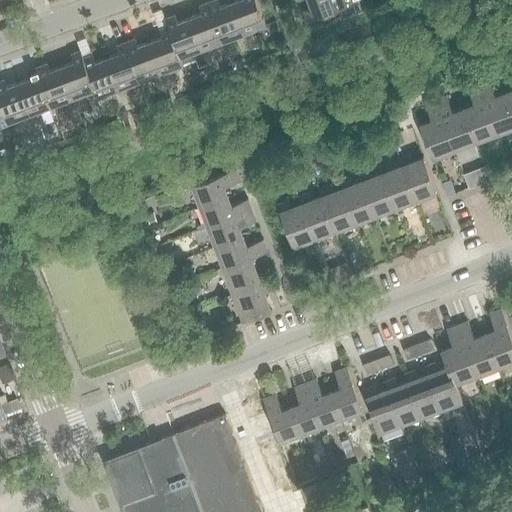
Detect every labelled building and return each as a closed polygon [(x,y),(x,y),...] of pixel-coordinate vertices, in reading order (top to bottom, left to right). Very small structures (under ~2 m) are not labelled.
[(217,0),(213,0),(208,2),(222,41),(235,36),(241,51),(249,48),(232,2),(219,6),(217,0)] [(236,0),(232,2),(249,48),(258,45),(252,29),(265,24),(256,0),(236,0)] [(307,0),(311,7),(303,10),(307,20),(338,8),(342,18),(363,11),(358,0),(307,0)] [(210,46),(222,41),(208,2),(199,6),(201,13),(189,18),(207,64),(215,61),(210,46)] [(165,19),(167,26),(168,26),(180,57),(192,52),(198,68),(207,64),(189,18),(177,23),(174,15),(165,19)] [(161,37),(149,42),(167,88),(176,85),(170,69),(183,64),(180,57),(168,26),(167,26),(158,30),(161,37)] [(134,39),(125,42),(140,80),(152,76),(158,91),(167,88),(149,42),(137,46),(134,39)] [(119,53),(106,58),(124,104),(133,101),(127,85),(140,80),(125,42),(116,46),(119,53)] [(74,62),(61,66),(78,112),(87,109),(81,94),(94,89),(82,58),(83,58),(80,51),(71,54),(74,62)] [(124,104),(106,58),(94,62),(91,55),(83,58),(82,58),(94,89),(96,97),(109,92),(115,107),(124,104)] [(215,61),(207,64),(209,71),(218,68),(215,61)] [(46,63),(37,67),(51,105),(64,100),(70,116),(78,112),(61,66),(49,71),(46,63)] [(31,78),(19,82),(36,129),(44,125),(39,110),(51,105),(37,67),(28,70),(31,78)] [(511,128),(511,108),(505,91),(494,95),(488,79),(478,83),(497,134),(511,128)] [(3,80),(0,80),(0,98),(9,121),(21,117),(27,132),(36,129),(19,82),(6,87),(3,80)] [(497,134),(478,83),(468,87),(473,103),(463,107),(476,142),(497,134)] [(476,142),(463,107),(452,111),(446,96),(435,99),(455,150),(476,142)] [(0,124),(9,121),(0,98),(0,124)] [(455,150),(435,99),(425,103),(431,119),(419,124),(432,159),(455,150)] [(78,112),(70,116),(73,124),(82,121),(78,112)] [(36,129),(39,136),(40,139),(48,136),(47,133),(44,125),(36,129)] [(401,132),(391,135),(394,145),(404,141),(401,132)] [(394,145),(391,135),(381,139),(384,149),(394,145)] [(354,160),(364,157),(360,147),(350,151),(354,160)] [(354,160),(350,151),(340,154),(344,164),(354,160)] [(398,158),(401,164),(402,164),(415,200),(436,192),(423,156),(411,160),(409,154),(398,158)] [(311,168),(320,164),(317,155),(307,158),(311,168)] [(311,168),(307,158),(297,162),(301,172),(311,168)] [(395,208),(415,200),(402,164),(401,164),(391,168),(388,162),(378,166),(381,172),(395,208)] [(463,173),(468,187),(490,180),(484,165),(463,173)] [(197,207),(228,195),(224,186),(240,180),(235,168),(189,186),(197,207)] [(265,174),(269,183),(279,180),(276,170),(265,174)] [(375,216),(395,208),(381,172),(371,176),(368,170),(358,173),(360,179),(361,179),(375,216)] [(338,181),(340,187),(341,187),(354,223),(375,216),(361,179),(360,179),(350,183),(348,177),(338,181)] [(441,183),(446,196),(455,192),(450,179),(441,183)] [(334,231),(354,223),(341,187),(340,187),(330,191),(328,185),(318,189),(320,195),(321,194),(334,231)] [(297,196),(300,202),(314,239),(334,231),(321,194),(320,195),(310,198),(308,192),(297,196)] [(197,207),(205,227),(251,209),(247,199),(231,205),(228,195),(197,207)] [(293,247),(314,239),(300,202),(290,206),(288,200),(277,204),(293,247)] [(205,227),(213,247),(243,236),(239,226),(255,220),(251,209),(205,227)] [(146,214),(149,224),(157,222),(153,211),(146,214)] [(213,247),(220,268),(251,256),(251,257),(267,251),(262,239),(246,245),(243,236),(213,247)] [(220,268),(230,294),(270,279),(267,271),(257,274),(251,257),(251,256),(220,268)] [(270,279),(230,294),(241,322),(271,311),(264,291),(273,288),(270,279)] [(484,333),(497,368),(511,362),(511,339),(501,308),(489,313),(495,329),(484,333)] [(457,325),(476,376),(497,368),(484,333),(473,337),(467,321),(457,325)] [(454,384),(455,384),(476,376),(457,325),(446,329),(452,345),(440,349),(446,365),(447,365),(454,384)] [(416,344),(420,353),(433,348),(429,338),(416,344)] [(420,353),(416,344),(403,349),(406,358),(420,353)] [(392,364),(389,354),(376,359),(379,369),(392,364)] [(366,374),(379,369),(376,359),(362,364),(366,374)] [(462,401),(455,384),(454,384),(447,365),(446,365),(437,369),(435,363),(424,367),(427,373),(440,409),(462,401)] [(363,413),(347,370),(346,367),(334,371),(340,387),(331,391),(342,421),(363,413)] [(440,409),(427,373),(417,376),(414,370),(404,374),(406,380),(420,417),(440,409)] [(342,421),(331,391),(321,394),(315,378),(305,382),(322,429),(342,421)] [(420,417),(406,380),(396,384),(394,378),(384,382),(386,388),(400,424),(420,417)] [(290,406),(302,436),(322,429),(305,382),(294,387),(300,402),(290,406)] [(400,424),(386,388),(376,392),(374,386),(363,390),(379,432),(400,424)] [(302,436),(290,406),(281,409),(275,394),(264,398),(282,444),(302,436)] [(17,399),(1,405),(4,414),(20,408),(17,399)] [(261,511),(224,413),(173,433),(161,438),(161,437),(102,459),(122,511),(261,511)] [(405,467),(409,480),(419,477),(415,463),(405,467)] [(376,483),(380,496),(395,490),(391,478),(376,483)]
